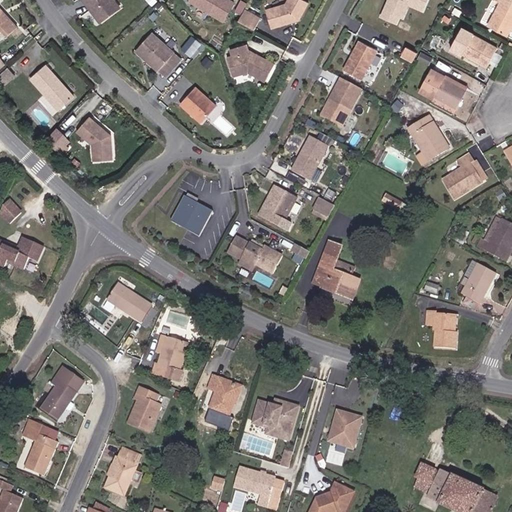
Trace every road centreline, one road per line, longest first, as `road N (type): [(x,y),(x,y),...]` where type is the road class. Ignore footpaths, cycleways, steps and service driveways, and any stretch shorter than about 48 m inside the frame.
road 1 (tertiary): [(485,383),(396,369),(264,325),(184,283),(109,227)]
road 2 (residential): [(179,140),(204,155),(246,154),(262,140),(342,0)]
road 3 (residential): [(50,319),(90,351),(111,386),(64,511)]
road 4 (residential): [(42,0),(179,140)]
road 5 (tertiary): [(99,220),(0,131)]
